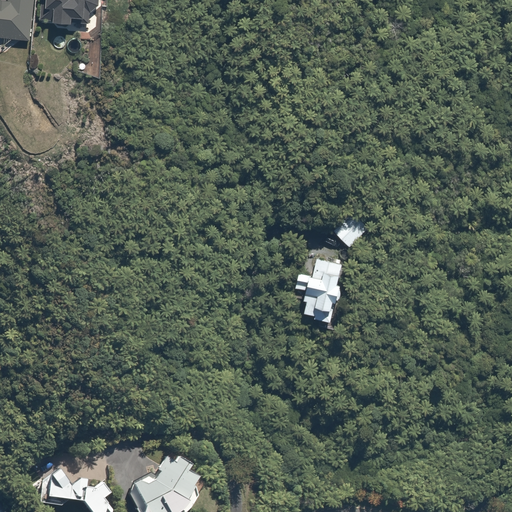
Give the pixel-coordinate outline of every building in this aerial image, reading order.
[(0,0),(0,36),(28,40),(32,0),(0,0)] [(37,0),(35,20),(67,23),(68,17),(79,18),(80,4),(81,4),(82,3),(83,3),(85,3),(86,2),(87,1),(88,0),(37,0)] [(353,209),(332,227),(349,247),(370,229),(353,209)] [(330,318),(345,262),(314,254),(309,272),(296,269),(292,285),(303,288),(298,309),(330,318)] [(196,469),(161,448),(152,463),(155,465),(151,473),(145,474),(143,470),(127,478),(129,482),(145,511),(163,511),(178,504),(196,469)] [(43,493),(79,498),(89,511),(86,511),(110,511),(106,506),(108,504),(101,494),(107,490),(98,477),(88,484),(82,479),(83,472),(74,471),(73,478),(67,477),(51,459),(42,467),(49,475),(45,474),(43,493)] [(0,511),(13,511),(0,496),(0,511)]
